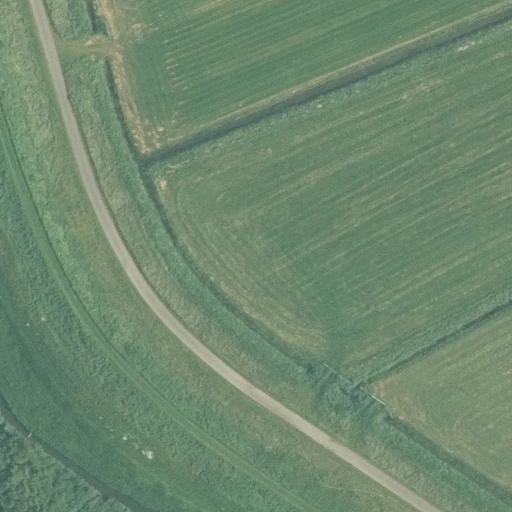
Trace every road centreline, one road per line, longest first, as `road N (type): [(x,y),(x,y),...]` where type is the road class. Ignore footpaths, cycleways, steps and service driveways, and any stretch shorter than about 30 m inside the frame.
road 1 (unclassified): [(434,511),(207,357),(120,261),(32,0)]
road 2 (track): [(317,511),(147,386),(103,332),(55,260),(0,108)]
